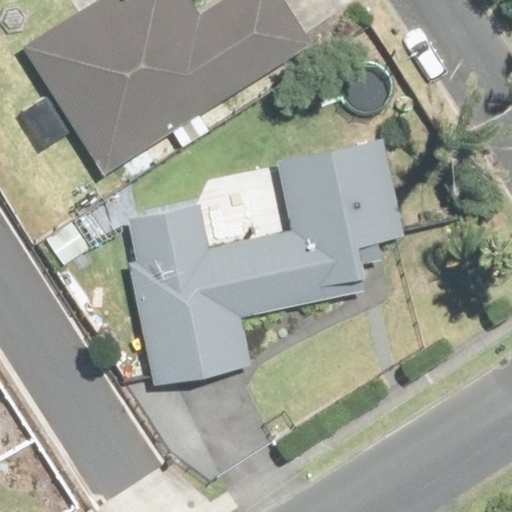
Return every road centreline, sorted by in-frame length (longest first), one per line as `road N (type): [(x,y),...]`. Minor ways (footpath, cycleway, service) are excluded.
road 1 (residential): [(147,511),(0,278)]
road 2 (tertiary): [(355,511),(511,413)]
road 3 (residential): [(435,0),(511,119)]
